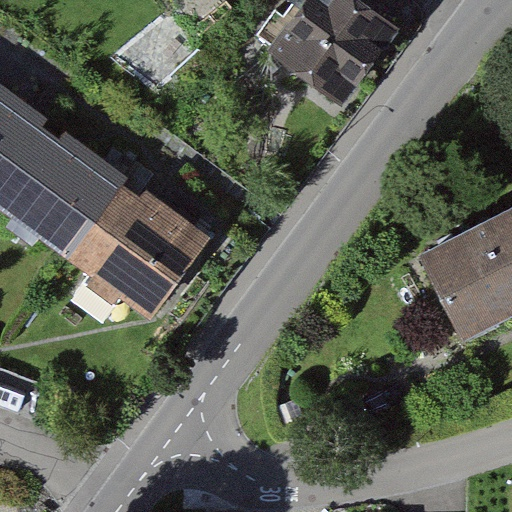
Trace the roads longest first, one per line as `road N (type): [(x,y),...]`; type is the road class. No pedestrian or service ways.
road 1 (residential): [(192,440),(208,389),(485,16)]
road 2 (residential): [(192,440),(274,487),(381,478),(511,441)]
road 3 (residential): [(127,499),(0,436)]
